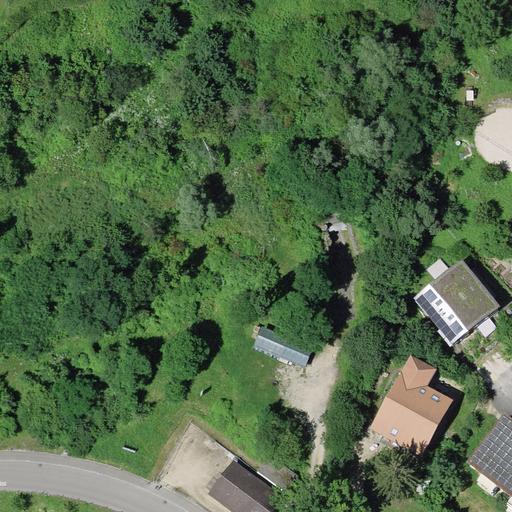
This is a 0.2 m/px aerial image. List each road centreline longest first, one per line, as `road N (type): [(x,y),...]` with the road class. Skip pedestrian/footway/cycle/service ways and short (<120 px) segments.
road 1 (trunk): [(0,275),(511,77)]
road 2 (residential): [(0,474),(62,481),(150,511)]
